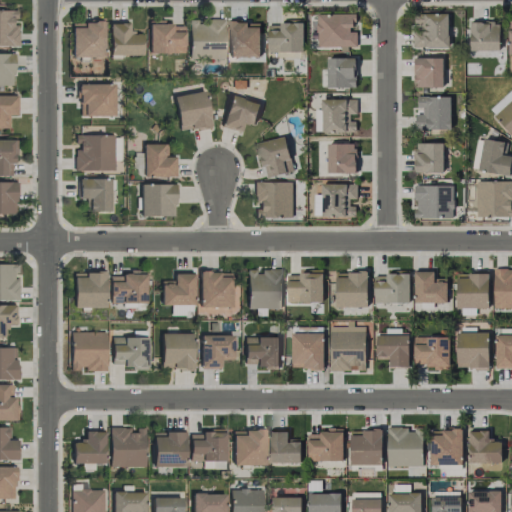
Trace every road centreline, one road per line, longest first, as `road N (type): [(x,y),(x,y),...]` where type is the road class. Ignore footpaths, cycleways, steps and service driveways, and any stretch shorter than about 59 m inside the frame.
road 1 (residential): [(0,243),(511,241)]
road 2 (residential): [(42,0),(42,511)]
road 3 (residential): [(42,400),(511,396)]
road 4 (residential): [(384,0),(384,241)]
